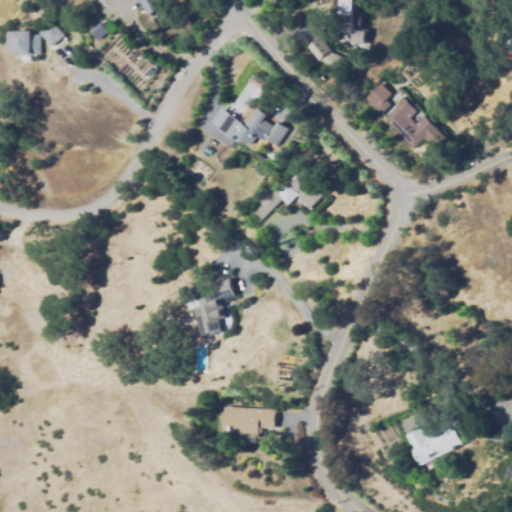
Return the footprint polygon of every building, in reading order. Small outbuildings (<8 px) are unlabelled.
[(135,0),(155,0),(156,1),(141,9),(135,0)] [(353,0),(337,0),(337,13),(352,14),(353,0)] [(363,45),(346,43),(347,38),(343,33),(336,32),(338,8),(356,10),(355,20),(351,23),(354,31),(365,32),(363,45)] [(52,47),(40,33),(53,22),(65,36),(52,47)] [(40,55),(10,55),(10,45),(9,45),(9,32),(32,32),(32,35),(41,35),(40,55)] [(340,72),(325,66),(326,64),(318,61),(307,47),(320,37),(332,54),(344,58),(340,72)] [(378,112),(363,96),(380,81),(394,97),(378,112)] [(412,146),(382,115),(402,96),(416,110),(409,116),(416,122),(424,114),(443,133),(431,144),(423,136),(412,146)] [(278,147),(268,140),(266,143),(257,137),(252,146),(237,136),(234,140),(218,130),(229,114),(246,126),(259,107),(270,115),(266,119),(270,122),(269,123),(276,128),(280,122),(290,129),(278,147)] [(259,223),(248,213),(275,184),(280,189),(287,182),(290,185),(300,174),(323,195),(310,209),(297,197),(289,205),(282,199),(259,223)] [(226,273),(230,295),(214,298),(218,317),(215,318),(218,331),(199,335),(193,304),(196,303),(194,295),(202,293),(204,300),(213,298),(208,276),(226,273)] [(257,438),(229,437),(230,408),(274,410),(273,429),(258,428),(257,438)] [(418,464),(409,447),(411,446),(404,433),(417,426),(423,436),(449,422),(460,442),(418,464)]
